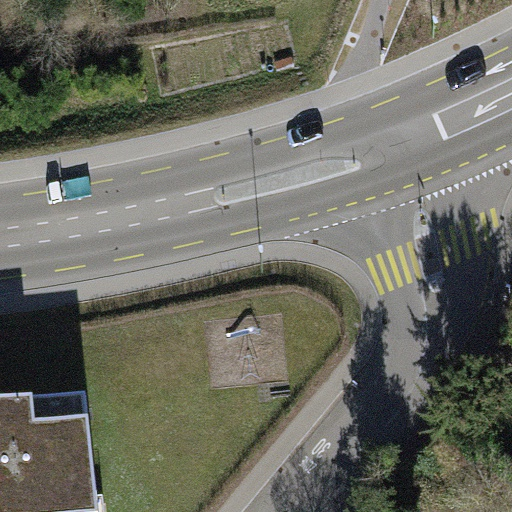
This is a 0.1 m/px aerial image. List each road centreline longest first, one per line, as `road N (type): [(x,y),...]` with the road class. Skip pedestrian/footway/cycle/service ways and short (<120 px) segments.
road 1 (residential): [(401,145),(436,291),(433,317),(393,390),(292,511)]
road 2 (secondary): [(401,145),(216,197),(0,237)]
road 3 (secondary): [(401,145),(511,96)]
